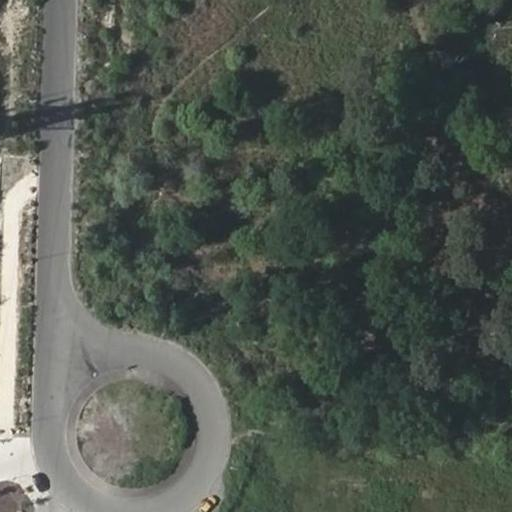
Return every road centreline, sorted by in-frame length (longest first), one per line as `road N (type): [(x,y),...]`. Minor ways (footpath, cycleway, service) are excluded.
road 1 (unclassified): [(95,351),(59,297),(67,0)]
road 2 (unclassified): [(164,511),(202,484),(216,456),(220,423),(212,394),(183,359),(155,346),(95,351)]
road 3 (unclassified): [(79,360),(49,399),(43,429),(64,487),(100,511)]
